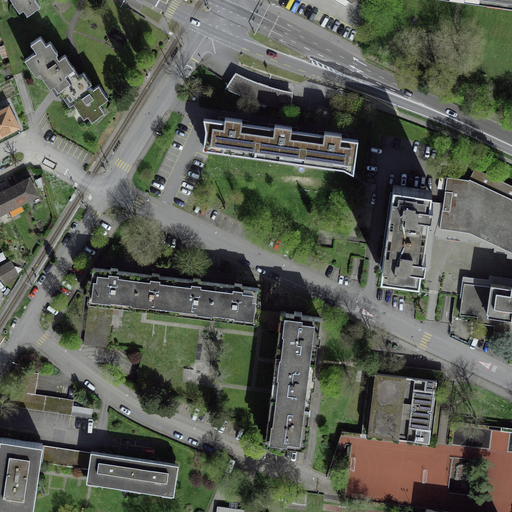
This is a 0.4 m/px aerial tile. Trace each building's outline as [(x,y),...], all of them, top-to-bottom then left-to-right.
[(10,0),(12,3),(17,0),(27,17),(32,15),(35,20),(46,13),(41,4),(47,0),(10,0)] [(511,0),(440,0),(511,8),(511,0)] [(52,35),(37,45),(42,52),(32,59),(45,78),(51,75),(60,88),(64,85),(77,105),(82,102),(92,118),(97,114),(101,120),(114,111),(109,104),(117,99),(107,84),(102,88),(88,66),(85,68),(76,55),(72,57),(60,39),(57,42),(52,35)] [(257,81),(236,72),(226,88),(248,99),(270,107),(292,112),(293,91),(276,87),(257,81)] [(26,131),(12,104),(0,110),(0,126),(7,140),(26,131)] [(208,120),(204,152),(353,172),(358,139),(340,137),(321,135),(302,132),(283,130),(265,127),(246,125),(227,122),(208,120)] [(474,182),(449,178),(443,230),(468,233),(511,253),(511,187),(478,171),(474,182)] [(33,176),(17,184),(28,206),(44,197),(33,176)] [(17,184),(1,192),(12,214),(28,206),(17,184)] [(433,192),(397,187),(385,276),(421,281),(424,260),(430,214),(433,192)] [(1,192),(0,192),(0,219),(12,214),(1,192)] [(115,304),(130,305),(135,271),(93,266),(89,300),(115,304)] [(176,276),(135,271),(130,305),(172,311),(176,276)] [(217,281),(176,276),(172,311),(213,316),(217,281)] [(257,286),(217,281),(213,316),(253,321),(257,286)] [(511,317),(490,314),(493,289),(465,285),(461,317),(481,320),(480,325),(498,328),(497,334),(511,335),(511,317)] [(490,314),(511,317),(511,291),(493,289),(490,314)] [(115,304),(89,300),(83,345),(110,348),(115,304)] [(282,331),(279,355),(315,359),(320,316),(285,311),(284,316),(282,331)] [(282,331),(284,316),(267,315),(266,329),(282,331)] [(279,355),(274,398),(309,403),(315,359),(279,355)] [(19,391),(35,393),(39,372),(22,370),(19,391)] [(445,379),(377,370),(368,436),(436,446),(445,379)] [(19,391),(9,389),(7,404),(44,410),(46,395),(35,393),(19,391)] [(74,400),(46,395),(44,410),(71,414),(74,400)] [(274,398),(268,442),(304,446),(309,403),(274,398)] [(495,429),(457,425),(454,446),(492,451),(495,429)] [(54,443),(6,436),(0,476),(0,507),(27,511),(43,511),(51,466),(53,449),(54,443)] [(96,455),(53,449),(51,466),(94,472),(96,455)] [(92,485),(134,491),(138,458),(97,452),(96,455),(94,472),(92,485)] [(185,465),(138,458),(134,491),(180,498),(185,465)]
